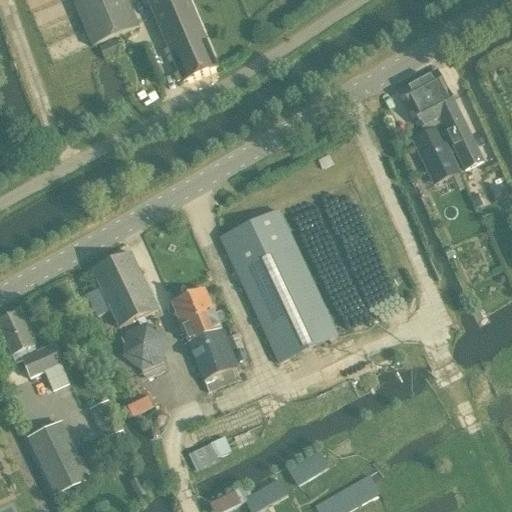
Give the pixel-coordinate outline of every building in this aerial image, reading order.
[(137,28),(125,0),(70,0),(91,48),(137,28)] [(146,0),(182,84),(217,69),(187,0),(146,0)] [(100,48),(105,59),(124,51),(119,40),(100,48)] [(436,72),(401,91),(399,92),(423,136),(411,142),(433,188),(462,174),(447,142),(449,141),(433,109),(450,99),(436,72)] [(457,112),(450,99),(433,109),(449,141),(465,173),(483,164),(457,112)] [(477,196),(470,199),(475,210),(483,207),(477,196)] [(279,366),(336,339),(277,213),(220,240),(279,366)] [(118,330),(156,312),(129,255),(91,272),(100,290),(86,297),(96,319),(110,312),(118,330)] [(202,384),(235,371),(203,292),(170,305),(202,384)] [(18,313),(0,320),(0,333),(14,365),(21,362),(30,380),(44,374),(52,392),(69,385),(52,347),(36,354),(18,313)] [(243,352),(236,355),(239,363),(246,361),(243,352)] [(149,420),(149,421),(149,422),(149,423),(149,424),(150,425),(150,426),(151,426),(151,427),(152,428),(153,428),(154,429),(155,429),(156,429),(157,430),(158,430),(159,429),(160,429),(161,429),(162,428),(163,428),(164,427),(164,426),(165,426),(165,425),(166,425),(166,424),(166,423),(166,422),(166,421),(166,420),(166,419),(166,418),(166,417),(165,416),(164,415),(163,414),(162,413),(161,413),(160,412),(159,412),(158,412),(157,412),(156,412),(155,412),(155,413),(154,413),(153,413),(153,414),(152,414),(151,415),(150,416),(150,417),(149,418),(149,419),(149,420)] [(115,422),(97,431),(102,442),(120,433),(115,422)] [(28,441),(56,498),(88,483),(60,425),(28,441)] [(225,439),(190,456),(198,474),(220,463),(218,460),(231,454),(225,439)] [(297,488),(327,470),(318,454),(288,472),(297,488)] [(248,511),(260,511),(286,498),(277,482),(243,502),(248,511)]
